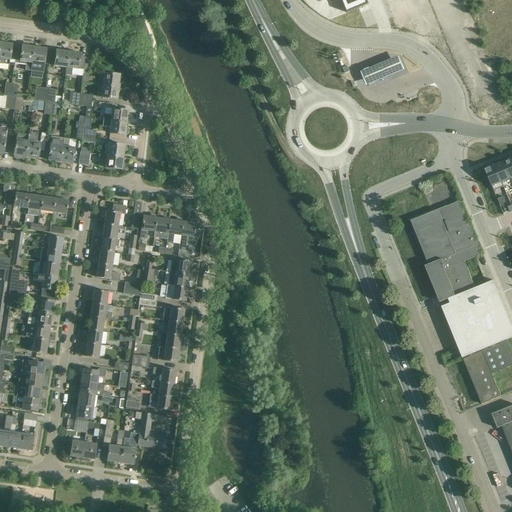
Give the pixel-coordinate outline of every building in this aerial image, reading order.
[(366,0),(342,0),(347,12),(368,4),(366,0)] [(0,42),(0,63),(9,65),(9,60),(14,61),(16,47),(12,46),(12,44),(0,42)] [(31,71),(34,47),(29,46),(29,45),(28,43),(24,43),(23,43),(22,45),(22,48),(16,47),(14,61),(14,63),(26,65),(25,70),(31,71)] [(481,46),(470,50),(485,86),(495,82),(481,46)] [(34,47),(31,71),(43,73),(46,49),(34,47)] [(67,68),(69,52),(56,50),(54,66),(67,68)] [(81,53),(69,52),(67,68),(66,75),(71,76),(72,69),(78,70),(81,53)] [(367,69),(360,72),(366,86),(373,83),(390,76),(405,70),(399,56),(384,62),(367,69)] [(90,65),(84,64),(82,83),(88,83),(90,65)] [(104,73),(102,86),(119,87),(120,75),(104,73)] [(18,85),(12,84),(10,97),(16,97),(27,99),(27,96),(16,95),(18,85)] [(117,99),(119,87),(102,86),(101,97),(117,99)] [(45,101),(47,89),(36,87),(34,100),(45,101)] [(45,101),(57,103),(59,103),(60,97),(55,96),(56,90),(47,89),(45,101)] [(499,91),(493,93),(499,112),(504,110),(499,91)] [(80,106),(81,100),(82,94),(70,92),(69,104),(80,106)] [(0,107),(15,110),(16,97),(10,97),(4,96),(0,95),(0,107)] [(27,99),(16,97),(15,110),(22,111),(22,106),(32,107),(33,100),(27,99)] [(56,115),(57,103),(45,101),(44,114),(56,115)] [(103,120),(127,123),(128,111),(112,109),(104,108),(103,120)] [(76,140),(82,141),(82,135),(83,129),(85,118),(79,117),(79,122),(76,122),(75,128),(78,128),(76,140)] [(127,123),(103,120),(103,126),(110,127),(109,133),(125,135),(127,135),(129,134),(129,129),(128,128),(126,128),(127,123)] [(45,151),(46,144),(47,134),(30,131),(29,135),(26,157),(38,159),(39,151),(45,151)] [(21,156),(26,157),(29,135),(17,133),(14,155),(14,157),(15,159),(19,159),(21,158),(21,156)] [(48,160),(61,162),(64,138),(52,137),(50,145),(46,144),(45,151),(49,152),(48,160)] [(69,139),(64,138),(61,162),(72,164),(75,148),(68,147),(69,139)] [(107,156),(123,158),(123,152),(125,152),(127,151),(127,147),(126,146),(124,145),(108,143),(107,156)] [(90,154),(86,153),(80,152),(78,165),(88,166),(90,154)] [(122,162),(123,158),(107,156),(99,155),(98,160),(104,161),(104,160),(106,160),(105,168),(121,169),(122,169),(123,169),(125,168),(125,164),(124,162),(122,162)] [(505,162),(495,166),(504,187),(503,183),(511,179),(505,162)] [(495,166),(485,170),(494,191),(504,187),(495,166)] [(12,193),(5,192),(3,206),(10,207),(12,193)] [(13,206),(27,208),(29,195),(15,193),(13,206)] [(40,210),(42,197),(29,195),(27,208),(28,209),(27,214),(39,216),(40,210)] [(53,212),(55,199),(42,197),(40,210),(53,212)] [(62,200),(55,199),(53,212),(67,214),(69,201),(67,201),(67,199),(63,198),(62,200)] [(411,221),(429,265),(425,266),(440,303),(449,299),(450,303),(442,307),(463,358),(511,337),(511,324),(494,281),(476,288),(465,262),(481,255),(459,201),(411,221)] [(135,202),(133,215),(139,216),(141,203),(135,202)] [(104,224),(118,226),(120,214),(125,214),(126,206),(113,204),(112,212),(106,211),(106,212),(104,211),(103,212),(102,216),(103,218),(105,218),(104,224)] [(154,231),(156,218),(156,216),(155,215),(151,214),(150,215),(149,217),(143,216),(140,238),(147,239),(148,230),(154,231)] [(9,217),(3,216),(1,215),(0,217),(0,218),(3,219),(1,225),(7,226),(9,217)] [(139,216),(133,215),(131,228),(137,229),(139,216)] [(156,218),(154,231),(155,231),(154,237),(167,239),(170,220),(156,218)] [(181,235),(183,222),(182,222),(182,220),(181,219),(177,218),(176,219),(176,221),(170,220),(167,239),(167,242),(173,243),(174,234),(181,235)] [(189,223),(183,222),(181,235),(179,250),(178,256),(191,258),(192,251),(185,250),(187,236),(199,238),(200,230),(195,229),(196,224),(195,224),(195,222),(195,221),(190,220),(189,221),(189,223)] [(118,226),(104,224),(102,238),(116,240),(118,226)] [(50,226),(49,232),(63,234),(64,228),(50,226)] [(14,234),(0,232),(0,234),(0,238),(13,240),(14,234)] [(18,232),(16,245),(22,246),(24,233),(18,232)] [(41,248),(61,251),(63,238),(50,236),(49,236),(43,236),(41,248)] [(119,240),(116,240),(102,238),(101,238),(99,239),(99,243),(100,244),(101,244),(100,251),(114,253),(115,247),(118,247),(119,240)] [(14,258),(20,259),(22,246),(16,245),(14,258)] [(59,265),(61,251),(41,248),(39,262),(59,265)] [(112,266),(114,253),(100,251),(98,264),(112,266)] [(170,272),(189,275),(191,261),(171,258),(170,272)] [(9,264),(0,262),(0,268),(5,270),(3,281),(7,282),(8,270),(9,270),(9,264)] [(57,278),(59,265),(39,262),(37,275),(57,278)] [(112,266),(98,264),(96,277),(110,279),(109,280),(119,282),(120,274),(111,272),(112,266)] [(142,270),(144,271),(142,282),(146,282),(152,283),(154,270),(151,270),(145,269),(143,268),(142,270)] [(10,284),(9,289),(26,292),(26,286),(18,285),(18,281),(20,272),(12,271),(10,284)] [(189,275),(170,272),(168,285),(187,288),(189,275)] [(55,291),(57,278),(37,275),(34,275),(33,281),(42,283),(41,289),(55,291)] [(185,301),(187,288),(168,285),(167,285),(165,298),(185,301)] [(140,296),(140,293),(141,290),(124,288),(123,294),(140,296)] [(25,298),(26,292),(9,289),(8,295),(25,298)] [(93,303),(106,305),(108,292),(95,290),(93,303)] [(140,293),(140,296),(139,299),(156,302),(157,296),(140,293)] [(33,311),(52,314),(54,301),(40,299),(40,300),(35,299),(33,311)] [(155,307),(156,302),(139,299),(139,305),(155,307)] [(113,306),(106,305),(93,303),(91,317),(104,319),(104,318),(111,319),(113,306)] [(6,307),(4,321),(10,322),(12,308),(10,308),(7,307),(6,307)] [(163,320),(182,323),(184,309),(165,307),(163,320)] [(128,322),(135,323),(135,317),(139,317),(138,310),(130,309),(129,316),(128,322)] [(52,314),(33,311),(31,311),(30,317),(37,318),(36,325),(50,327),(52,314)] [(102,332),(104,319),(91,317),(89,330),(102,332)] [(181,336),(182,323),(163,320),(162,327),(168,327),(167,334),(181,336)] [(9,335),(10,322),(4,321),(2,334),(9,335)] [(34,339),(48,340),(50,327),(36,325),(28,324),(26,337),(34,338),(34,339)] [(100,345),(102,332),(89,330),(87,343),(100,345)] [(159,346),(165,347),(179,349),(181,336),(167,334),(161,333),(159,346)] [(48,340),(34,339),(32,352),(46,354),(48,340)] [(98,358),(100,345),(87,343),(85,356),(98,358)] [(14,347),(1,345),(0,350),(0,351),(13,353),(14,347)] [(179,349),(165,347),(163,361),(177,363),(179,349)] [(0,353),(0,369),(3,370),(4,363),(12,364),(13,355),(0,353)] [(148,363),(132,360),(131,366),(147,368),(148,363)] [(27,373),(43,375),(44,363),(29,361),(27,373)] [(115,361),(114,368),(128,370),(128,363),(115,361)] [(161,376),(160,382),(174,384),(176,370),(153,367),(152,374),(161,376)] [(81,381),(98,384),(99,376),(105,377),(106,370),(98,369),(98,371),(83,369),(81,381)] [(127,373),(120,372),(118,387),(125,388),(127,373)] [(19,378),(18,384),(41,387),(43,375),(27,373),(26,380),(19,378)] [(81,381),(79,393),(95,395),(102,396),(102,397),(109,398),(110,393),(103,392),(104,385),(98,384),(81,381)] [(174,384),(160,382),(152,381),(151,387),(159,388),(158,395),(172,397),(174,384)] [(39,400),(41,387),(18,384),(16,396),(17,396),(39,400)] [(93,407),(95,395),(79,393),(78,405),(93,407)] [(172,397),(158,395),(150,394),(149,401),(157,402),(156,409),(170,411),(172,397)] [(39,400),(17,396),(16,403),(16,402),(15,408),(37,411),(39,400)] [(126,401),(125,407),(139,409),(140,403),(126,401)] [(91,419),(93,407),(78,405),(76,417),(91,419)] [(138,444),(139,445),(165,449),(167,432),(149,430),(151,414),(135,412),(134,418),(142,419),(140,433),(139,433),(139,434),(138,444)] [(36,421),(37,414),(24,413),(23,419),(36,421)] [(0,445),(8,447),(10,432),(11,425),(12,417),(6,416),(4,431),(0,430),(0,445)] [(106,423),(104,437),(111,438),(112,438),(114,421),(107,420),(106,423)] [(119,463),(121,447),(124,431),(118,430),(116,446),(109,445),(106,461),(119,463)] [(8,447),(20,449),(22,433),(10,432),(8,447)] [(34,435),(22,433),(20,449),(31,450),(34,435)] [(121,447),(119,463),(133,465),(136,449),(135,449),(136,445),(139,445),(138,444),(139,434),(130,433),(128,448),(121,447)] [(81,461),(82,460),(85,442),(72,441),(70,456),(76,457),(76,459),(76,460),(81,461)] [(96,444),(85,442),(82,460),(83,461),(87,461),(88,461),(88,459),(94,459),(96,444)]
